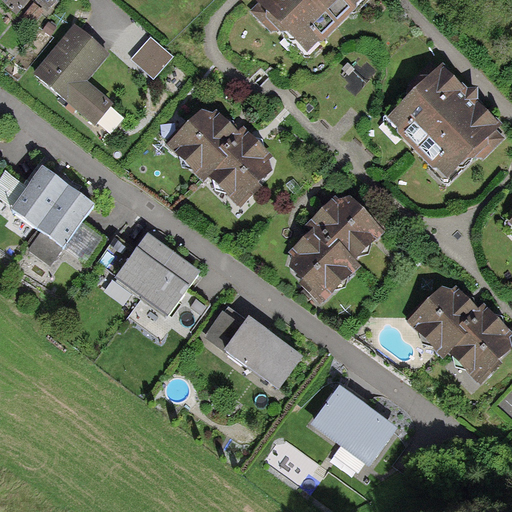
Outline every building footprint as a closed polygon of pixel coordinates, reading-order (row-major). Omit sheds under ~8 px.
[(0,0),(17,14),(28,0),(37,0),(48,9),(55,0),(0,0)] [(358,0),(267,0),(257,11),(308,56),(358,0)] [(43,11),(33,4),(23,16),(32,24),(43,11)] [(49,21),(43,30),(50,35),(56,27),(49,21)] [(75,24),(35,73),(96,122),(112,102),(87,81),(110,52),(75,24)] [(151,37),(131,59),(154,79),(174,57),(151,37)] [(497,130),(437,72),(387,123),(447,181),(497,130)] [(274,165),(210,111),(172,156),(235,210),(274,165)] [(41,163),(11,205),(65,243),(95,202),(41,163)] [(388,238),(346,198),(281,265),(323,305),(388,238)] [(91,229),(73,252),(89,264),(107,242),(91,229)] [(145,233),(113,277),(169,317),(200,272),(145,233)] [(511,335),(446,275),(407,317),(478,384),(511,347),(511,335)] [(250,326),(228,355),(279,391),(300,362),(250,326)] [(341,393),(315,428),(369,468),(395,432),(341,393)]
